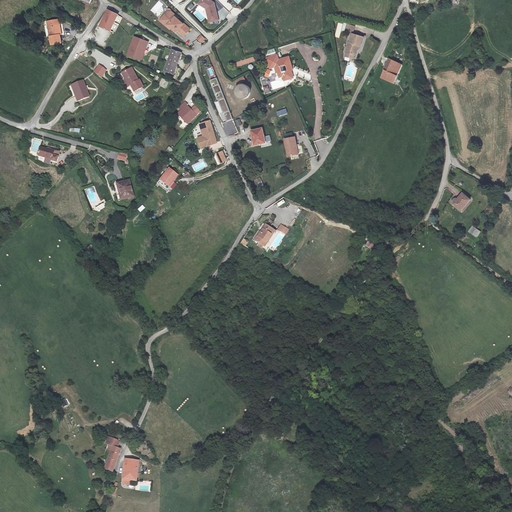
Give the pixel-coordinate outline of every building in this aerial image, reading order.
[(213,5),(205,0),(201,0),(198,6),(205,10),(208,24),(217,22),(213,5)] [(110,31),(117,15),(107,10),(100,27),(110,31)] [(166,17),(166,13),(159,21),(167,29),(168,28),(162,22),(162,21),(166,17)] [(170,13),(166,13),(166,17),(162,21),(162,22),(168,28),(175,34),(176,32),(183,38),(189,31),(182,24),(181,25),(177,21),(175,19),(176,17),(170,13)] [(353,33),(355,26),(347,24),(345,31),(353,33)] [(59,25),(49,27),(51,37),(49,37),(51,46),(61,44),(60,36),(61,36),(59,25)] [(195,39),(201,45),(207,39),(197,30),(196,31),(193,28),(188,33),(189,35),(186,38),(192,43),(195,39)] [(134,36),(126,55),(142,60),(149,41),(134,36)] [(345,60),(343,63),(352,68),(354,65),(355,65),(358,60),(357,59),(359,55),(362,57),(366,50),(354,43),(350,51),(348,50),(343,59),(345,60)] [(393,65),(399,54),(388,48),(382,60),(384,61),(381,67),(393,74),(397,67),(393,65)] [(163,71),(173,74),(181,54),(170,50),(163,71)] [(402,56),(399,54),(393,65),(397,67),(402,56)] [(271,67),(272,72),(276,71),(277,76),(281,77),(282,80),(290,78),(288,69),(289,67),(286,57),(275,60),(274,55),(263,57),(266,68),(271,67)] [(258,60),(256,56),(237,62),(239,67),(258,60)] [(120,77),(124,83),(125,83),(129,89),(130,88),(134,95),(142,90),(138,83),(136,84),(129,71),(120,77)] [(218,107),(224,122),(233,119),(217,77),(210,80),(220,106),(218,107)] [(83,103),(94,95),(83,80),(74,87),(81,98),(80,99),(83,103)] [(245,84),(241,85),(238,87),(236,91),(237,95),(241,98),(245,99),(248,97),(251,92),(249,87),(245,84)] [(196,117),(184,105),(179,109),(181,112),(178,115),(188,125),(196,117)] [(276,112),(278,117),(288,114),(286,108),(276,112)] [(200,125),(206,143),(208,148),(212,147),(211,146),(217,144),(216,139),(217,138),(216,136),(215,137),(210,122),(200,125)] [(262,144),(258,130),(248,133),(252,147),(262,144)] [(31,138),(30,154),(38,155),(40,139),(31,138)] [(290,148),(293,148),(291,140),(280,143),(283,160),(293,158),(290,148)] [(214,154),(219,165),(227,161),(223,150),(214,154)] [(56,155),(44,151),(41,159),(54,164),(54,165),(60,167),(62,161),(60,160),(62,156),(57,154),(56,155)] [(121,160),(123,155),(114,152),(113,158),(121,160)] [(161,181),(170,188),(174,183),(179,177),(170,169),(161,181)] [(134,199),(129,184),(118,187),(121,197),(120,198),(121,203),(134,199)] [(463,206),(453,203),(449,216),(459,220),(463,206)] [(278,226),(270,220),(264,228),(263,227),(258,234),(263,237),(261,240),(265,242),(274,230),(275,231),(278,226)] [(243,238),(240,243),(245,246),(248,241),(243,238)] [(59,402),(62,408),(68,405),(65,399),(59,402)] [(103,474),(111,477),(116,459),(109,457),(109,454),(106,453),(102,464),(105,465),(103,474)] [(122,465),(121,488),(128,489),(128,485),(134,486),(136,465),(122,465)] [(140,490),(151,490),(151,481),(140,481),(140,490)]
